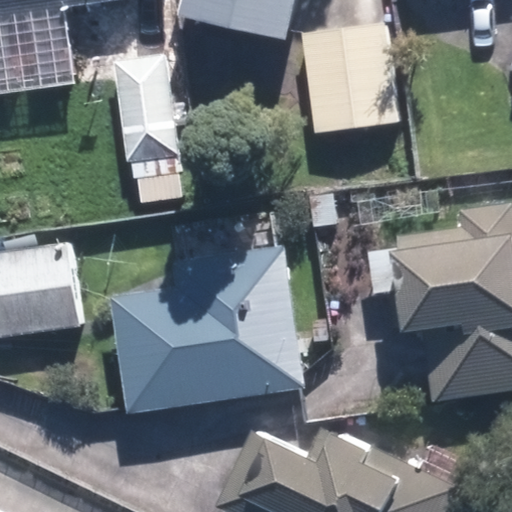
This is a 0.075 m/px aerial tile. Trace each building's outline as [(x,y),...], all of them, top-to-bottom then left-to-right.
[(0,0),(0,15),(103,0),(0,0)] [(295,39),(303,0),(192,0),(189,16),(295,39)] [(405,122),(391,19),(311,29),(324,133),(405,122)] [(173,54),(118,61),(134,177),(188,170),(173,54)] [(23,135),(0,138),(0,188),(30,185),(23,135)] [(511,202),(466,208),(468,226),(400,234),(401,245),(371,249),(376,291),(393,289),(397,325),(412,324),(413,328),(430,327),(438,400),(511,391),(511,202)] [(0,336),(87,323),(75,241),(0,252),(0,336)] [(292,242),(180,259),(183,283),(116,293),(135,413),(314,386),(292,242)] [(222,502),(243,511),(449,511),(463,483),(377,444),(376,447),(324,424),(311,451),(275,435),(274,437),(256,429),(222,502)]
